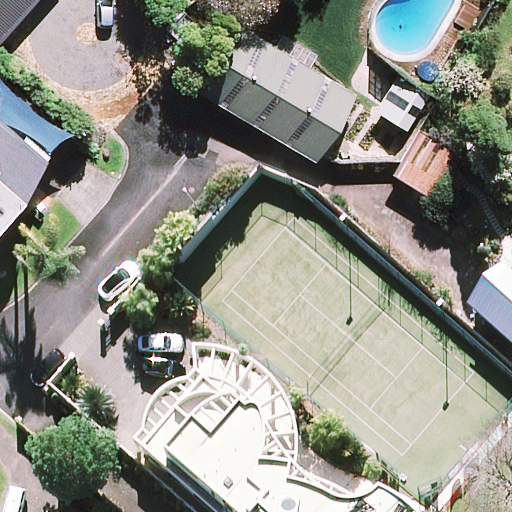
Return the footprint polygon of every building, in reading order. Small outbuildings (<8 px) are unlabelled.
[(0,0),(0,33),(2,36),(33,0),(0,0)] [(351,82),(229,9),(188,75),(311,149),(351,82)] [(403,123),(424,86),(394,69),(373,105),(403,123)] [(0,152),(17,167),(39,140),(0,107),(0,152)] [(449,148),(413,131),(393,175),(428,192),(449,148)] [(0,187),(17,167),(0,152),(0,187)] [(511,270),(508,267),(471,308),(511,343),(511,270)] [(408,511),(223,350),(140,445),(194,493),(198,488),(225,511),(408,511)]
